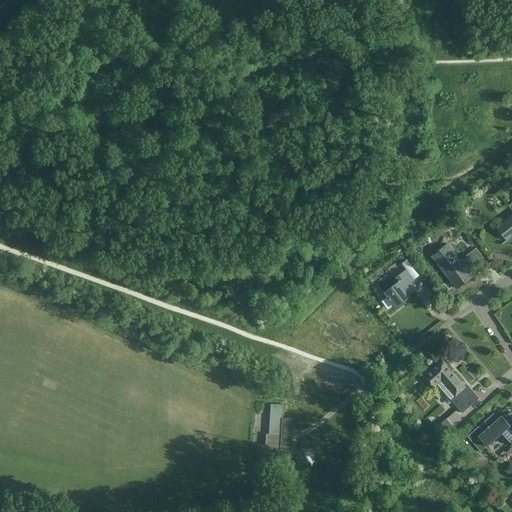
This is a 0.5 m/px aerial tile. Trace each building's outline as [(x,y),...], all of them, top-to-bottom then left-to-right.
[(511,203),(509,206),(511,210),(511,215),(497,227),(507,241),(511,237),(511,203)] [(467,256),(461,261),(448,244),(432,257),(451,282),(452,281),(458,289),(473,277),(466,267),(472,262),(475,266),(484,258),(476,248),(467,255),(467,256)] [(404,254),(398,259),(402,264),(408,259),(404,254)] [(388,297),(382,302),(388,310),(394,305),(396,309),(412,297),(405,288),(415,281),(406,270),(396,278),(399,282),(385,293),(388,297)] [(443,361),(423,378),(432,389),(437,384),(441,381),(455,397),(453,399),(464,412),(479,399),(479,398),(472,391),(471,392),(468,389),(470,388),(467,385),(466,387),(452,371),(454,369),(450,365),(448,367),(443,361)] [(266,434),(265,446),(280,447),(282,418),(283,405),(271,404),(270,408),(269,434),(266,434)] [(451,418),(458,427),(468,419),(461,410),(451,418)] [(499,418),(494,413),(484,422),(488,426),(487,427),(488,428),(483,432),(479,427),(468,437),(481,452),(503,433),(511,443),(511,426),(502,416),(499,418)] [(280,448),(284,448),(291,448),(293,418),(282,418),(280,447),(280,448)] [(438,426),(449,439),(458,431),(447,419),(438,426)] [(253,495),(255,495),(261,495),(262,463),(255,463),(253,495)]
